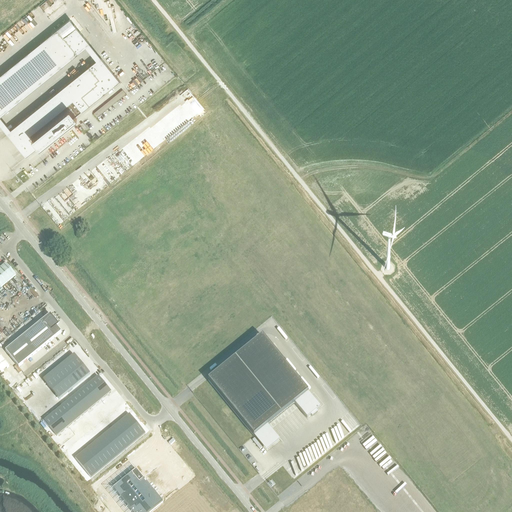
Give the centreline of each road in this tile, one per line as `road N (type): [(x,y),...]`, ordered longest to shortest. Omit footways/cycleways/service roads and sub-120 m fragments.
road 1 (track): [(511,440),(152,0)]
road 2 (tertiary): [(253,511),(1,203)]
